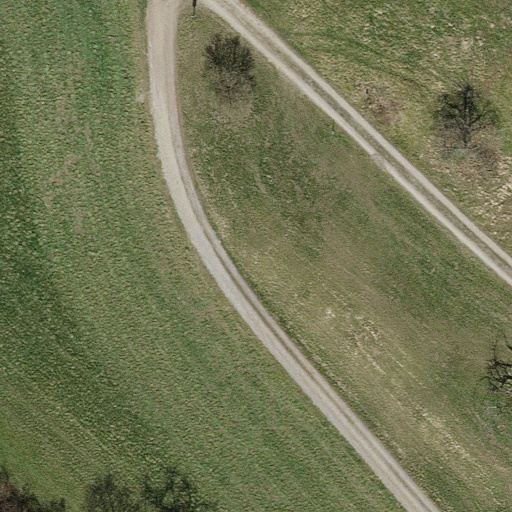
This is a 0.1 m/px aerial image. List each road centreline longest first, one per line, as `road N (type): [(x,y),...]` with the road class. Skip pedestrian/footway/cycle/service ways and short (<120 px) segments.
road 1 (track): [(420,511),(233,289),(193,220),(171,131),(159,0)]
road 2 (track): [(208,0),(511,266)]
